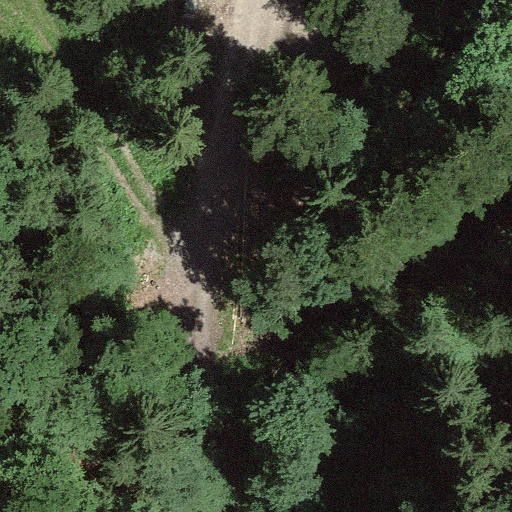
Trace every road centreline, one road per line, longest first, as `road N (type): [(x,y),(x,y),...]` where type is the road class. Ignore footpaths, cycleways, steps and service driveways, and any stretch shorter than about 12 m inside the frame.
road 1 (track): [(16,0),(53,47),(169,270),(227,464),(233,511)]
road 2 (track): [(272,0),(257,88),(187,331)]
